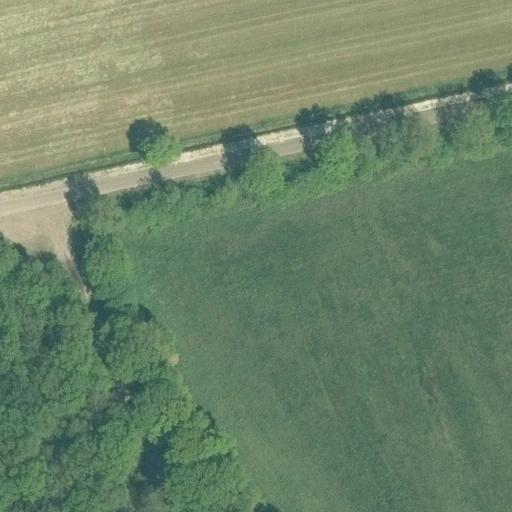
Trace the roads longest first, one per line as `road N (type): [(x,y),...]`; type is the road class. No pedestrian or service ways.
road 1 (unclassified): [(511,102),(0,210)]
road 2 (track): [(40,200),(181,511)]
